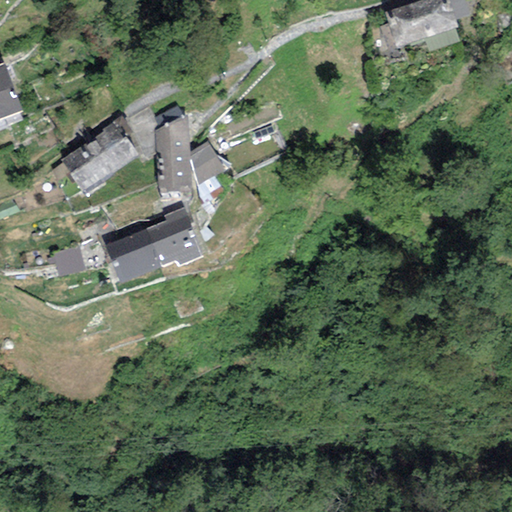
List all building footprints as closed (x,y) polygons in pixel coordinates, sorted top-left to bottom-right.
[(421,0),(384,12),(395,48),(424,39),(455,29),(458,28),(456,21),(449,0),(421,0)] [(464,0),(449,0),(456,21),(470,17),(464,0)] [(459,43),(455,29),(424,39),(428,52),(459,43)] [(3,63),(0,64),(0,119),(20,112),(3,63)] [(159,128),(184,116),(178,106),(154,118),(159,128)] [(59,162),(83,195),(138,156),(125,138),(132,132),(120,115),(102,129),(103,131),(59,162)] [(158,192),(191,189),(190,159),(189,152),(187,115),(184,116),(159,128),(154,131),(158,192)] [(224,171),(207,142),(189,152),(190,159),(198,185),(224,171)] [(166,221),(105,245),(120,283),(177,260),(179,266),(202,256),(183,208),(164,216),(166,221)] [(79,247),(53,255),(60,278),(86,270),(79,247)]
